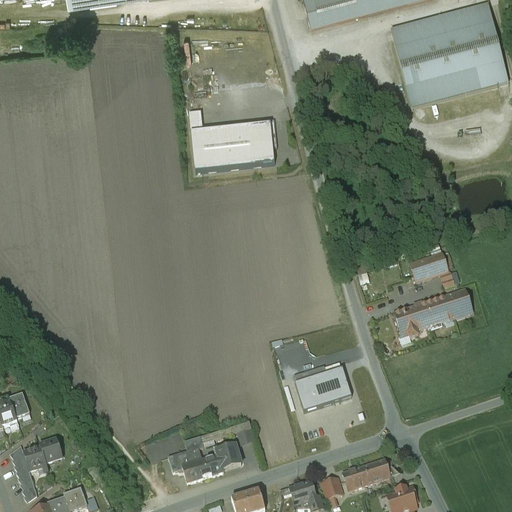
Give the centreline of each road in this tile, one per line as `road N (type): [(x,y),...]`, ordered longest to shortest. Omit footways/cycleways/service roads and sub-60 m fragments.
road 1 (unclassified): [(272,0),(358,317),(400,434)]
road 2 (unclassified): [(168,511),(400,434)]
